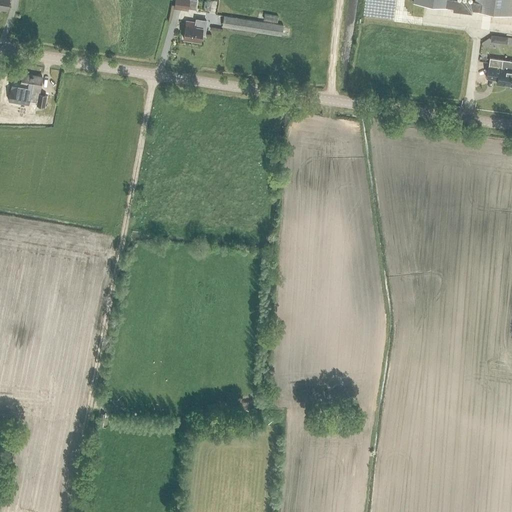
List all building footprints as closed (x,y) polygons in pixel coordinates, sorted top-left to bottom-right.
[(0,0),(0,9),(8,11),(9,0),(0,0)] [(175,0),(174,9),(188,11),(188,9),(196,10),(197,0),(195,0),(175,0)] [(413,0),(413,3),(453,8),(452,12),(471,14),(472,10),(511,15),(511,9),(511,0),(475,0),(475,2),(456,0),(413,0)] [(283,25),(223,16),(222,27),(282,36),(283,25)] [(201,41),(202,35),(205,35),(207,20),(195,18),(195,22),(186,21),(184,39),(201,41)] [(508,37),(491,35),(491,42),(507,44),(508,37)] [(496,80),(496,83),(511,85),(511,61),(489,58),(488,66),(487,66),(486,78),(496,80)] [(40,88),(42,77),(23,74),(20,91),(31,93),(32,87),(40,88)] [(45,108),(47,95),(38,93),(36,106),(45,108)]
